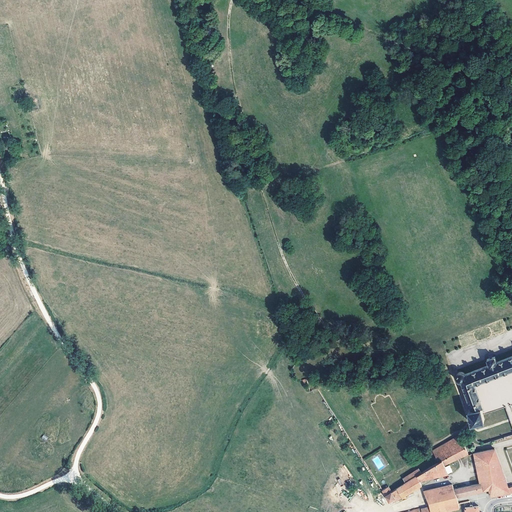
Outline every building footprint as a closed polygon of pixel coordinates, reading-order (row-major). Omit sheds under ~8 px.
[(467,409),(471,423),(485,420),(483,413),(481,406),(482,405),(475,384),(511,370),(511,356),(497,362),(495,356),(487,359),(490,365),(465,374),(464,373),(463,372),(462,371),(460,371),(459,372),(458,372),(457,374),(456,375),(456,376),(456,378),(457,379),(458,380),(460,381),(461,381),(471,408),(467,409)] [(459,435),(433,450),(439,461),(454,454),(462,451),(464,455),(469,453),(466,448),(459,435)] [(495,448),(475,453),(476,460),(498,456),(495,448)] [(444,464),(456,459),(454,454),(439,461),(421,473),(406,482),(392,491),(386,495),(386,496),(385,496),(386,497),(387,497),(389,501),(400,494),(402,497),(422,485),(419,480),(448,473),(444,464)] [(482,490),(489,489),(490,496),(508,493),(510,492),(508,487),(498,456),(476,460),(481,483),(454,488),(457,496),(482,490)] [(404,478),(406,482),(421,473),(419,468),(404,478)] [(457,496),(454,488),(452,484),(424,490),(429,503),(430,507),(431,511),(439,511),(460,508),(459,506),(458,503),(457,497),(457,496)] [(388,486),(382,490),(386,495),(392,491),(388,486)]
